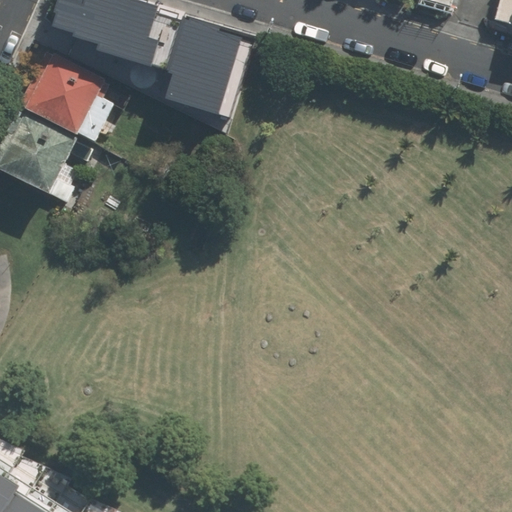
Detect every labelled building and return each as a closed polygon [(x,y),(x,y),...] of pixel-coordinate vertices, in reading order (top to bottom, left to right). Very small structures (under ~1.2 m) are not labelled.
[(76,33),(105,41),(117,0),(59,0),(56,9),(61,11),(57,24),(77,30),(76,33)] [(104,45),(165,63),(180,14),(182,8),(155,0),(117,0),(105,41),(104,45)] [(511,29),(511,0),(498,0),(492,24),(511,29)] [(245,33),(180,14),(165,63),(177,67),(171,92),(224,107),(245,33)] [(112,85),(54,56),(53,58),(46,54),(18,109),(95,147),(115,106),(104,101),(112,85)] [(0,174),(50,199),(77,143),(17,113),(0,147),(0,174)] [(58,511),(19,487),(23,483),(0,468),(0,511),(58,511)]
